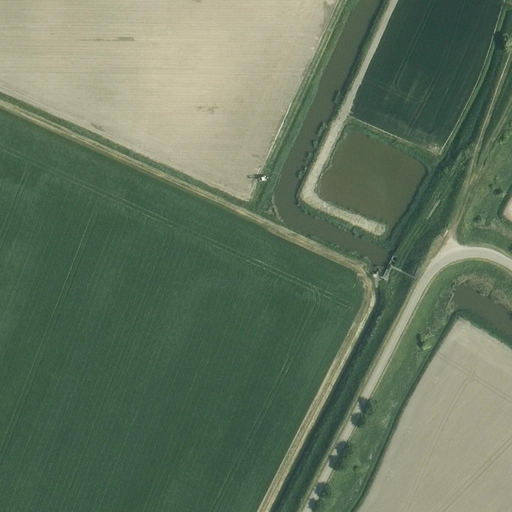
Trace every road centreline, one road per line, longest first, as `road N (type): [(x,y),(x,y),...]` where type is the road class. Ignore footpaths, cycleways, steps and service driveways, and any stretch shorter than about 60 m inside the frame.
road 1 (tertiary): [(307,511),(439,261)]
road 2 (track): [(511,103),(439,261)]
road 3 (track): [(467,196),(511,49)]
